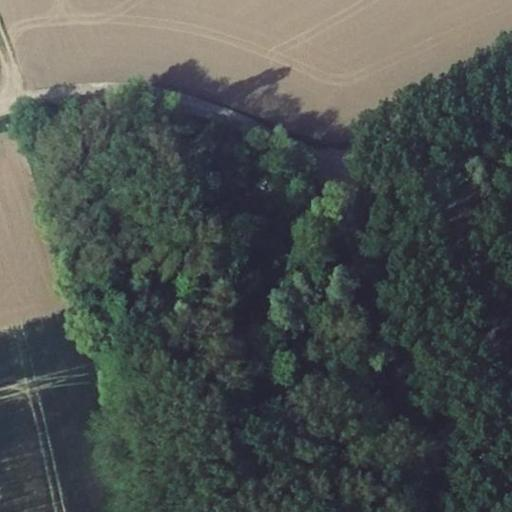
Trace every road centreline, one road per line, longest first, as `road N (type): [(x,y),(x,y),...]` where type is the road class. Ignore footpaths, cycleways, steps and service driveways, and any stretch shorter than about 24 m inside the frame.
road 1 (track): [(0,107),(25,97),(196,102),(343,161),(511,86)]
road 2 (track): [(343,161),(434,511)]
